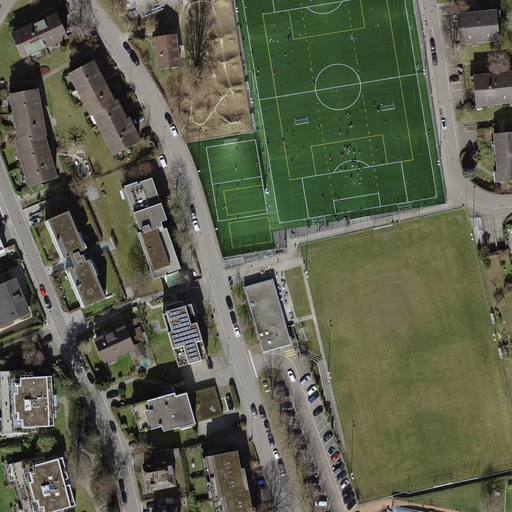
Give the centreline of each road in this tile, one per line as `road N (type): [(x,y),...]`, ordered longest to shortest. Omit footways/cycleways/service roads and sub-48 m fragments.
road 1 (residential): [(82,0),(152,99),(288,511)]
road 2 (residential): [(0,184),(119,465),(131,511)]
road 3 (residential): [(511,205),(479,202),(453,168),(427,0)]
